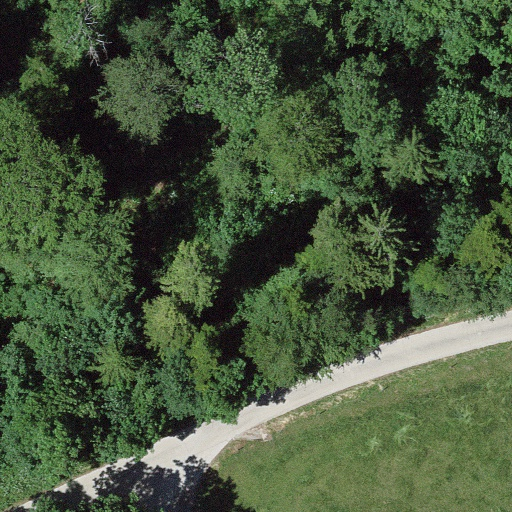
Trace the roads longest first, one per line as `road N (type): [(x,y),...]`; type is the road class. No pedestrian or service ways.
road 1 (track): [(511,329),(390,360),(185,444)]
road 2 (track): [(185,444),(36,511)]
